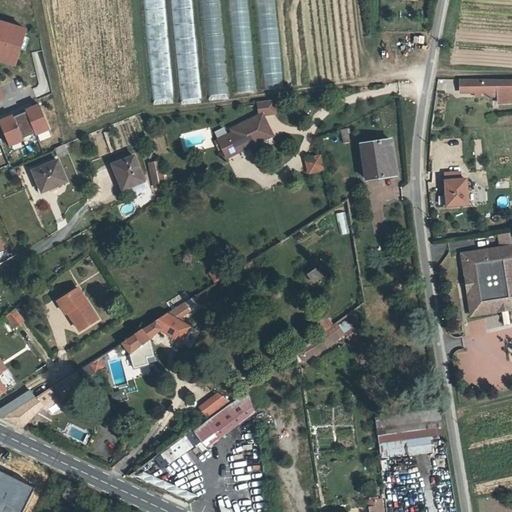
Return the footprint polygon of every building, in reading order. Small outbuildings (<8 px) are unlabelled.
[(163,0),(145,0),(153,105),(172,103),(163,0)] [(173,0),(180,104),(198,103),(191,0),(173,0)] [(0,59),(17,65),(28,29),(0,20),(0,59)] [(43,66),(38,52),(32,54),(37,68),(43,66)] [(206,67),(210,101),(228,98),(224,65),(206,67)] [(35,96),(50,91),(44,74),(37,76),(40,85),(32,88),(35,96)] [(264,89),(281,89),(281,74),(264,74),(264,89)] [(236,78),(237,93),(256,92),(254,77),(236,78)] [(6,84),(11,93),(23,87),(18,78),(6,84)] [(511,79),(466,80),(466,91),(493,90),(493,87),(511,86),(511,79)] [(14,115),(0,121),(11,145),(24,139),(24,137),(36,132),(37,134),(51,128),(41,104),(27,109),(27,111),(15,116),(14,115)] [(280,134),(270,112),(238,126),(239,129),(224,136),(232,154),(256,144),(258,149),(268,145),(266,140),(280,134)] [(347,128),(340,129),(343,142),(350,140),(347,128)] [(389,138),(364,143),(369,177),(396,173),(394,157),(391,157),(389,138)] [(326,168),(323,154),(309,158),(312,172),(326,168)] [(121,178),(120,179),(124,189),(145,181),(135,155),(115,163),(121,178)] [(147,162),(153,188),(164,185),(158,159),(147,162)] [(59,160),(34,170),(42,190),(57,184),(58,186),(68,182),(59,160)] [(470,176),(451,177),(452,201),(471,200),(470,176)] [(431,196),(431,203),(441,202),(440,195),(431,196)] [(337,213),(341,235),(350,233),(346,211),(337,213)] [(511,243),(464,251),(474,313),(511,307),(511,243)] [(215,266),(207,273),(214,282),(223,276),(215,266)] [(321,269),(315,275),(320,281),(326,275),(321,269)] [(77,285),(64,294),(72,305),(67,308),(80,327),(98,315),(77,285)] [(198,324),(186,319),(198,310),(191,299),(195,296),(190,289),(172,300),(177,307),(148,326),(146,323),(139,327),(140,330),(127,338),(137,353),(151,343),(155,350),(162,345),(157,338),(170,330),(190,339),(198,324)] [(65,310),(67,308),(72,305),(64,294),(58,299),(65,310)] [(5,314),(14,326),(25,319),(16,306),(5,314)] [(325,319),(316,326),(322,335),(331,328),(325,319)] [(0,363),(4,369),(9,365),(0,353),(0,363)] [(0,414),(24,424),(44,403),(42,399),(46,397),(42,391),(36,395),(30,389),(0,409),(0,414)] [(253,389),(206,424),(219,440),(257,412),(253,389)] [(197,404),(191,409),(202,421),(208,416),(197,404)] [(191,409),(180,419),(192,431),(202,421),(191,409)] [(445,412),(384,419),(385,432),(447,425),(445,412)] [(159,453),(167,464),(187,450),(179,439),(159,453)] [(21,511),(33,487),(0,470),(0,511),(21,511)] [(457,485),(446,486),(449,510),(461,509),(457,485)]
